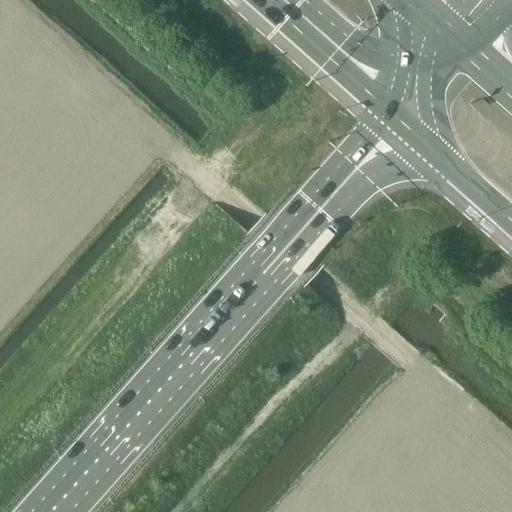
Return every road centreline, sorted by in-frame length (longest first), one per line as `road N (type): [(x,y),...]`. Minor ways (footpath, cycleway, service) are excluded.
road 1 (motorway): [(45,511),(397,120)]
road 2 (track): [(411,361),(168,147)]
road 3 (primary): [(281,0),(397,120)]
road 4 (primary): [(397,120),(511,220)]
